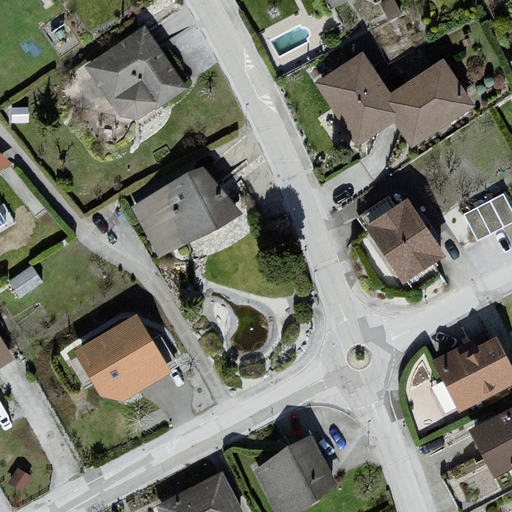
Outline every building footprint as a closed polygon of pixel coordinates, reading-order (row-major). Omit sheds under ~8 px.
[(323,0),(330,12),(354,0),(323,0)] [(138,30),(82,68),(116,119),(133,123),(146,112),(183,94),(138,30)] [(365,56),(318,86),(358,149),(395,126),(400,123),(384,100),(390,97),(365,56)] [(446,60),(390,97),(384,100),(400,123),(395,126),(412,152),(478,109),(446,60)] [(198,170),(128,210),(156,263),(238,217),(198,170)] [(511,211),(503,195),(465,215),(478,242),(511,224),(511,211)] [(409,205),(369,232),(405,287),(446,259),(409,205)] [(166,375),(131,318),(68,354),(93,398),(105,400),(111,405),(166,375)] [(453,352),(428,364),(455,417),(511,387),(511,385),(489,339),(456,356),(453,352)] [(0,368),(9,363),(0,348),(0,368)] [(511,409),(463,432),(486,481),(511,468),(511,409)] [(283,448),(248,474),(269,511),(296,511),(310,501),(333,490),(306,439),(283,448)] [(236,511),(217,475),(156,504),(159,511),(236,511)]
